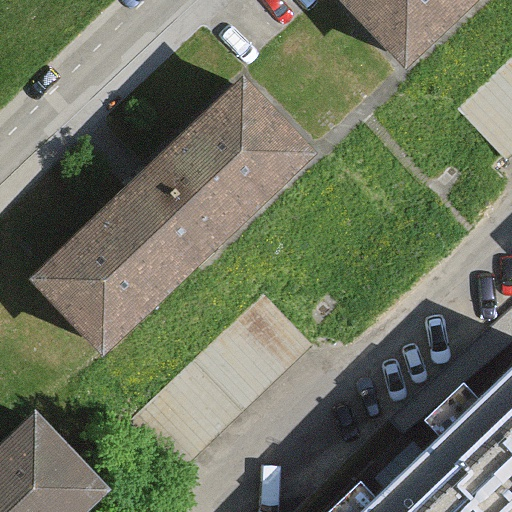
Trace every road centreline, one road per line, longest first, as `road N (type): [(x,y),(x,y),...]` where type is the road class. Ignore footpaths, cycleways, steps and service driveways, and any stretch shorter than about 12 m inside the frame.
road 1 (residential): [(208,511),(511,222)]
road 2 (residential): [(0,150),(158,0)]
